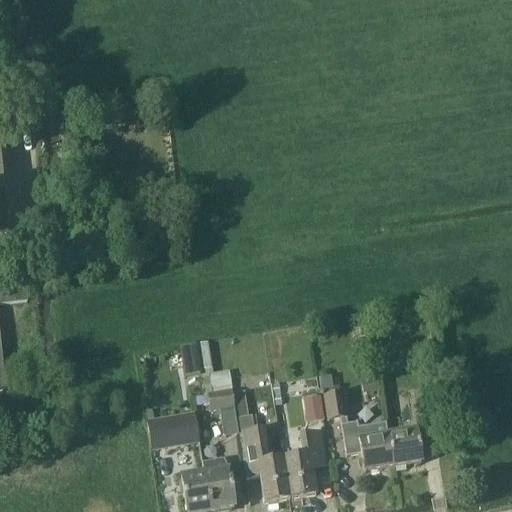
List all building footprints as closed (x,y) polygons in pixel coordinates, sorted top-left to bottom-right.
[(0,358),(0,306),(27,303),(24,280),(0,282),(0,396),(4,396),(0,358)] [(207,344),(197,346),(201,369),(205,399),(207,398),(232,394),(228,373),(213,375),(207,344)] [(183,355),(186,371),(201,369),(197,346),(185,348),(186,354),(183,355)] [(364,383),(365,395),(376,393),(374,381),(364,383)] [(279,385),(271,386),(273,396),(280,395),(279,385)] [(417,419),(448,414),(443,389),(413,394),(417,419)] [(244,392),(232,394),(235,411),(238,435),(243,434),(255,432),(253,417),(248,418),(244,392)] [(232,394),(207,398),(209,415),(219,413),(235,411),(232,394)] [(280,395),(273,396),(274,407),(282,405),(280,395)] [(363,475),(394,470),(387,436),(385,424),(357,429),(356,423),(355,424),(346,426),(341,396),(322,399),(326,423),(339,421),(345,459),(346,459),(346,458),(360,456),(363,475)] [(235,411),(219,413),(223,437),(238,435),(235,411)] [(162,450),(198,445),(193,414),(158,419),(162,450)] [(266,463),(261,431),(255,432),(243,434),(250,480),(260,478),(264,505),(289,501),(283,460),(266,463)] [(415,431),(387,436),(394,470),(420,465),(415,431)] [(304,457),(283,460),(289,501),(315,497),(310,470),(322,468),(317,434),(301,437),(304,457)] [(223,461),(203,464),(205,478),(210,511),(220,511),(234,510),(228,474),(223,461)] [(210,511),(205,478),(181,482),(186,511),(210,511)]
